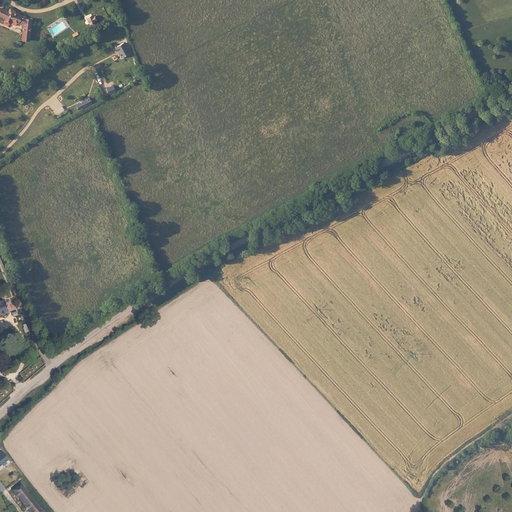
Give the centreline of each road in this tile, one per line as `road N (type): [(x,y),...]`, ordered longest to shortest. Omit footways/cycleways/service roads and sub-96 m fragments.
road 1 (tertiary): [(51,367),(199,265),(511,87)]
road 2 (tertiary): [(51,367),(0,251)]
